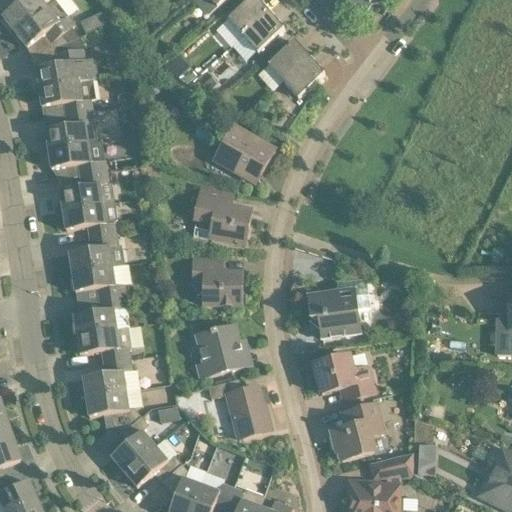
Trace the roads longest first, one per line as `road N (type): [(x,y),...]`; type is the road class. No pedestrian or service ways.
road 1 (residential): [(316,511),(278,352),(275,264),(298,173),(367,68)]
road 2 (residential): [(92,511),(57,457),(28,368),(22,306)]
road 3 (residential): [(22,306),(0,135)]
